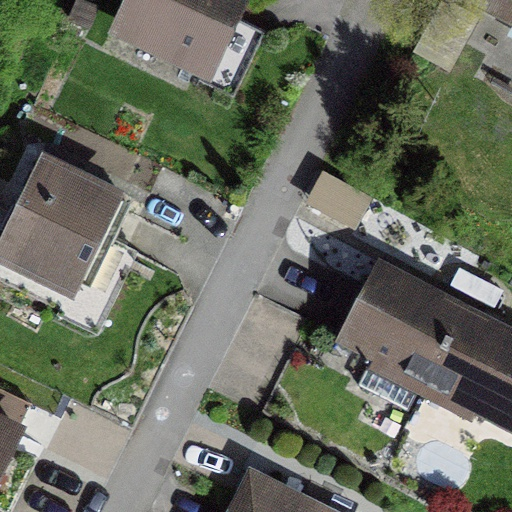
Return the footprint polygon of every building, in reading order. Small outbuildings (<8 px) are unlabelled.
[(137,0),(124,28),(206,68),(201,79),(232,95),(261,36),(228,21),(238,0),(137,0)] [(511,0),(481,0),(511,16),(511,0)] [(445,2),(417,53),(443,66),(470,16),(445,2)] [(0,254),(0,255),(72,291),(97,240),(110,246),(129,207),(43,165),(0,254)] [(372,199),(322,173),(305,205),(355,231),(372,199)] [(421,396),(429,380),(465,311),(449,303),(450,301),(377,264),(337,340),(371,358),(357,385),(407,411),(416,394),(421,396)] [(479,319),(465,311),(429,380),(459,396),(456,402),(511,430),(511,333),(480,317),(479,319)] [(0,467),(31,406),(0,390),(0,467)] [(310,511),(298,506),(301,501),(251,477),(233,511),(310,511)]
